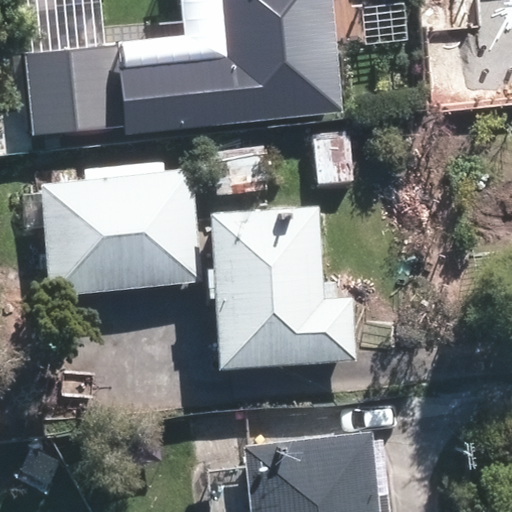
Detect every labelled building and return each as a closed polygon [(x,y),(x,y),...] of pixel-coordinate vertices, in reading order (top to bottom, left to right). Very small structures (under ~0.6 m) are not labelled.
[(217,0),(224,62),(113,73),(118,132),(322,112),(311,0),(217,0)] [(94,51),(18,58),(24,130),(100,123),(94,51)] [(502,176),(500,124),(435,127),(437,178),(502,176)] [(355,125),(311,126),(312,181),(356,181),(355,125)] [(261,143),(207,147),(211,192),(265,188),(261,143)] [(173,174),(34,184),(42,285),(181,275),(173,174)] [(294,217),(203,223),(213,363),(340,355),(337,305),(300,308),(294,217)] [(362,511),(355,438),(233,451),(239,511),(362,511)] [(88,498),(96,511),(159,511),(170,505),(143,462),(88,498)]
